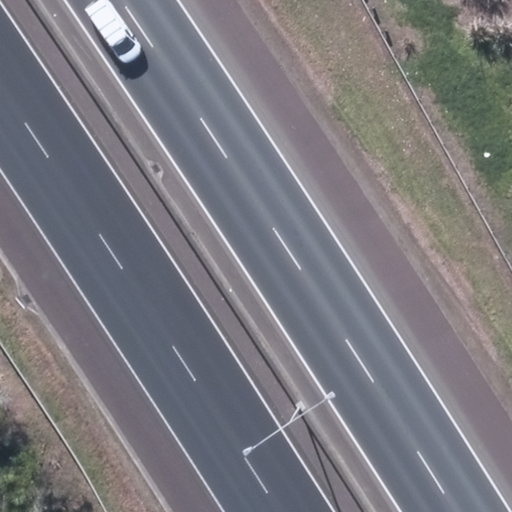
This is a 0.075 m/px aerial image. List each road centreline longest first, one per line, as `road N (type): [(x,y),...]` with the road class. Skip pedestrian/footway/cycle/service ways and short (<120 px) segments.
road 1 (motorway): [(102,0),(454,511)]
road 2 (motorway): [(272,511),(0,89)]
